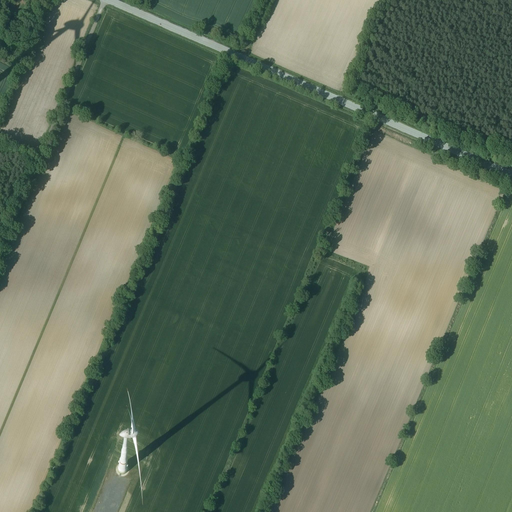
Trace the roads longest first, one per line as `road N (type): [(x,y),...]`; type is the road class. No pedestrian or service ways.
road 1 (secondary): [(107,0),(511,175)]
road 2 (unclassified): [(0,251),(104,0)]
